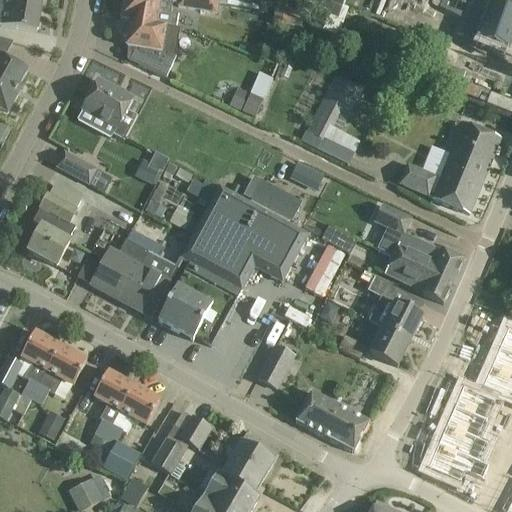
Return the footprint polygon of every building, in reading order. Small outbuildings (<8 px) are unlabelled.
[(127,0),(121,14),(120,21),(130,23),(155,27),(175,30),(178,17),(170,15),(172,3),(160,1),(150,0),(127,0)] [(218,0),(178,0),(177,9),(216,15),(218,0)] [(319,0),(315,13),(337,21),(344,0),(319,0)] [(507,0),(477,0),(464,38),(507,54),(511,39),(511,11),(504,9),(507,0)] [(41,8),(4,1),(0,26),(0,28),(36,34),(41,8)] [(272,29),(294,33),(297,17),(275,13),(272,29)] [(312,17),(308,28),(327,35),(331,23),(312,17)] [(175,30),(155,27),(130,23),(129,26),(123,38),(127,40),(125,48),(145,51),(138,67),(165,81),(175,59),(174,58),(179,31),(175,30)] [(292,44),(287,57),(299,61),(303,47),(292,44)] [(26,72),(0,57),(0,110),(7,114),(17,96),(13,95),(26,72)] [(306,135),(325,145),(332,131),(354,87),(334,77),(306,135)] [(112,137),(123,144),(137,118),(126,113),(132,102),(97,83),(76,123),(110,141),(112,137)] [(229,109),(254,120),(262,102),(237,91),(229,109)] [(500,141),(458,123),(445,155),(450,157),(431,202),(469,217),(500,141)] [(112,181),(64,155),(56,170),(104,195),(112,181)] [(161,174),(168,161),(156,155),(150,167),(142,163),(134,178),(151,186),(158,173),(161,174)] [(297,165),(296,167),(289,182),(300,187),(304,189),(315,194),(323,178),(297,165)] [(169,167),(162,179),(170,183),(176,171),(169,167)] [(437,179),(406,167),(398,188),(428,201),(437,179)] [(186,193),(195,198),(201,187),(193,182),(186,193)] [(40,230),(28,254),(56,269),(65,251),(69,244),(68,243),(75,230),(68,226),(76,212),(81,202),(53,186),(47,197),(39,211),(32,226),(40,230)] [(187,267),(156,323),(177,335),(178,334),(179,332),(209,349),(251,272),(279,288),(307,238),(218,189),(178,262),(187,267)] [(277,195),(268,211),(306,233),(316,216),(277,195)] [(150,202),(145,213),(154,218),(159,207),(150,202)] [(170,225),(192,236),(205,212),(194,206),(187,220),(175,214),(170,225)] [(412,222),(382,208),(374,226),(404,240),(412,222)] [(321,241),(332,247),(338,235),(327,229),(321,241)] [(91,288),(120,304),(139,269),(147,254),(126,243),(118,257),(110,253),(100,270),(91,288)] [(400,245),(393,259),(431,277),(432,275),(437,278),(439,274),(454,281),(464,261),(434,247),(429,258),(400,245)] [(139,269),(120,304),(149,320),(155,310),(163,296),(169,285),(181,264),(178,263),(175,269),(147,254),(139,269)] [(431,277),(393,259),(391,263),(385,275),(420,292),(420,293),(419,295),(424,298),(442,307),(454,281),(439,274),(437,278),(432,275),(431,277)] [(344,280),(351,278),(354,271),(346,267),(340,278),(344,280)] [(397,291),(373,279),(365,293),(380,300),(389,305),(390,304),(397,291)] [(380,300),(368,323),(381,330),(409,344),(421,320),(403,311),(390,304),(389,305),(380,300)] [(318,319),(330,325),(338,311),(326,305),(318,319)] [(409,344),(381,330),(369,354),(378,359),(396,368),(409,344)] [(511,332),(507,331),(499,350),(511,355),(511,332)] [(27,383),(15,406),(12,412),(22,418),(23,418),(31,403),(38,389),(60,349),(34,335),(25,352),(20,360),(17,366),(22,368),(17,378),(23,381),(27,383)] [(366,351),(342,338),(335,351),(359,364),(366,351)] [(295,359),(274,348),(257,382),(278,393),(295,359)] [(77,381),(86,363),(60,349),(38,389),(31,403),(41,408),(48,395),(53,397),(61,383),(72,389),(77,381)] [(511,355),(499,350),(491,369),(511,378),(511,355)] [(22,368),(7,361),(0,373),(0,388),(9,393),(22,368)] [(511,378),(491,369),(482,389),(511,401),(511,378)] [(104,443),(112,428),(119,414),(133,389),(107,374),(93,400),(107,408),(99,423),(101,424),(94,437),(94,438),(90,447),(98,451),(103,442),(104,443)] [(133,389),(119,414),(145,428),(159,403),(133,389)] [(462,389),(454,409),(487,423),(495,403),(462,389)] [(368,425),(310,395),(295,425),(341,449),(353,455),(368,425)] [(15,406),(0,398),(0,419),(6,423),(12,412),(15,406)] [(454,409),(446,428),(479,442),(479,441),(487,423),(454,409)] [(64,422),(49,415),(38,436),(53,444),(64,422)] [(191,421),(178,442),(193,450),(199,454),(212,433),(205,429),(191,421)] [(122,433),(112,428),(104,443),(114,448),(122,433)] [(446,428),(438,446),(471,461),(471,460),(480,464),(488,445),(479,441),(479,442),(446,428)] [(245,438),(226,470),(259,490),(278,457),(245,438)] [(186,455),(165,443),(150,467),(171,480),(186,455)] [(116,445),(101,471),(125,484),(140,458),(116,445)] [(438,446),(427,471),(460,485),(465,475),(482,482),(489,468),(480,464),(471,460),(471,461),(438,446)] [(217,476),(204,498),(228,511),(252,511),(259,500),(254,497),(259,490),(226,470),(221,478),(217,476)] [(85,511),(102,504),(91,482),(68,493),(77,511),(85,511)] [(120,501),(132,508),(143,489),(132,482),(120,501)] [(228,511),(204,498),(202,496),(192,511),(170,511),(169,511),(228,511)]
